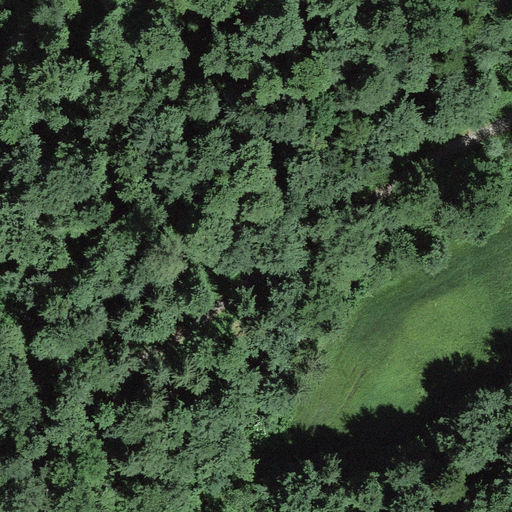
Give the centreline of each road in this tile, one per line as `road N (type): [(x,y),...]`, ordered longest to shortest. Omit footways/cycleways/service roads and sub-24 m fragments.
road 1 (track): [(511,123),(417,168),(198,335),(97,391),(64,440),(46,511)]
road 2 (trunk): [(511,144),(294,0)]
